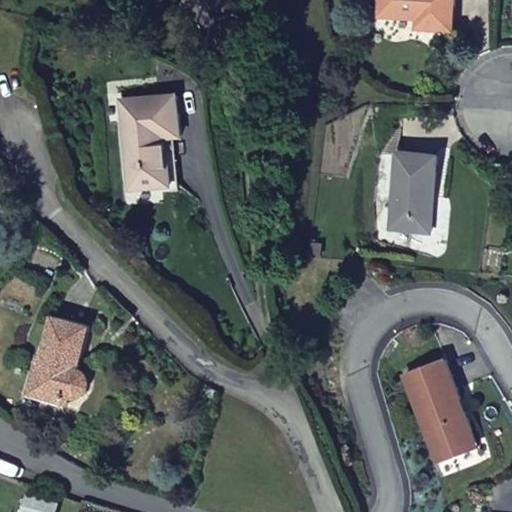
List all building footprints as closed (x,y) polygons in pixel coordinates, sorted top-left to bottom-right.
[(455,0),(380,0),(380,17),(420,19),(420,29),(454,30),(455,0)] [(182,137),(181,122),(178,96),(122,101),(129,191),(171,186),(166,138),(182,137)] [(439,157),(399,154),(392,229),(432,232),(439,157)] [(91,376),(82,367),(92,326),(53,316),(28,395),(63,404),(65,396),(80,397),(90,389),(92,383),(91,376)] [(461,399),(445,359),(404,375),(437,463),(479,447),(465,410),(459,413),(454,401),(461,399)] [(465,410),(461,399),(454,401),(459,413),(465,410)]
